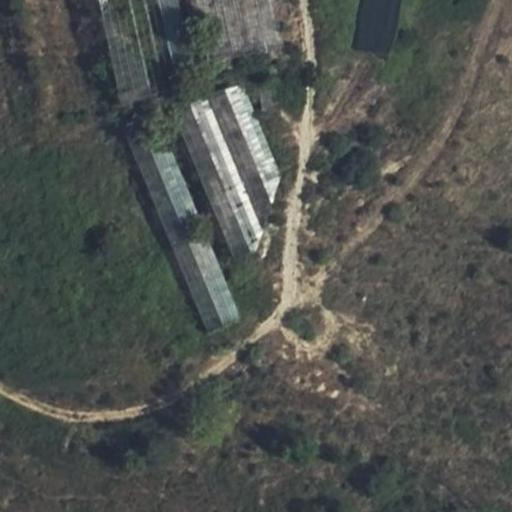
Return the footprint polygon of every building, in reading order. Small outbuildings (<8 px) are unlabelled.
[(100,0),(124,102),(196,79),(177,0),(100,0)] [(274,0),(196,0),(210,61),(285,46),(274,0)] [(365,0),(356,50),(392,58),(403,0),(365,0)] [(289,108),(287,80),(259,81),(263,110),(289,108)] [(241,85),(172,108),(236,256),(257,248),(282,173),(241,85)] [(155,113),(122,125),(209,331),(241,317),(155,113)]
